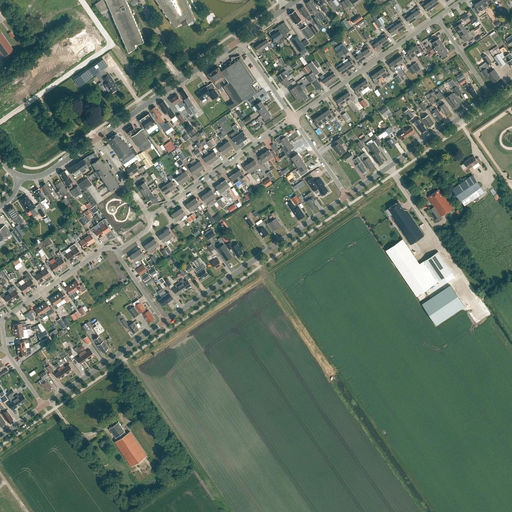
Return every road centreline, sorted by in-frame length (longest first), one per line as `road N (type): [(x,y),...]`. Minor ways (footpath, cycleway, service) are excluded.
road 1 (unclassified): [(163,322),(346,196)]
road 2 (residential): [(292,118),(437,18)]
road 3 (unclassified): [(346,196),(490,96)]
road 4 (residential): [(149,217),(292,118)]
road 5 (track): [(119,353),(205,476)]
road 6 (unclassified): [(43,406),(163,322)]
road 7 (residential): [(1,321),(103,249),(116,252)]
